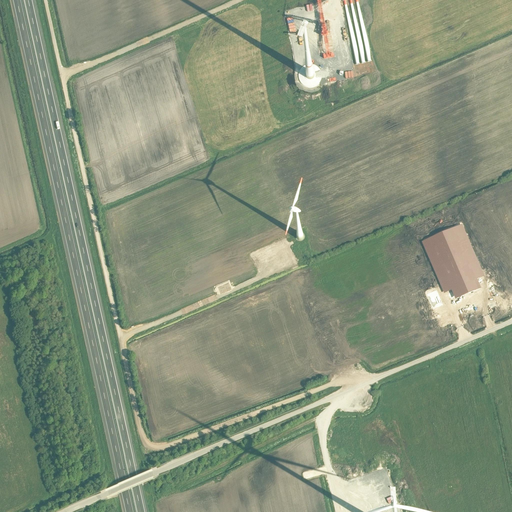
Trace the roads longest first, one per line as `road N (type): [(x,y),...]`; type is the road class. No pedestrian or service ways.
road 1 (track): [(372,382),(336,381),(168,445),(145,439),(47,0)]
road 2 (motorway): [(140,511),(27,0)]
road 3 (motorway): [(16,0),(129,511)]
road 4 (unclassified): [(511,321),(70,511)]
road 5 (track): [(63,75),(240,0)]
road 6 (track): [(121,337),(264,276)]
road 7 (track): [(344,393),(323,416),(321,433),(338,511)]
